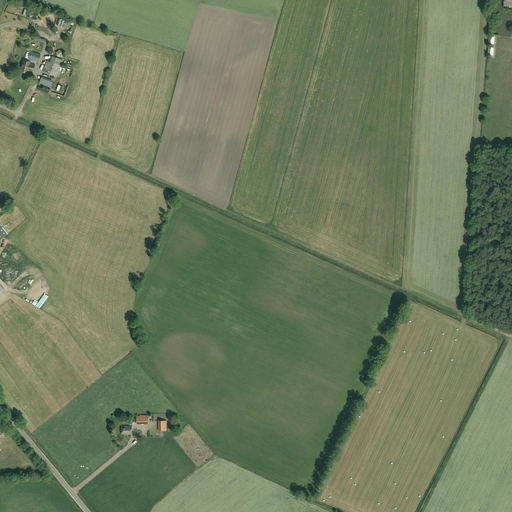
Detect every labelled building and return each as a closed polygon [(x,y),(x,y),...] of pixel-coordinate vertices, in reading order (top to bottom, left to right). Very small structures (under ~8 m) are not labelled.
[(35,21),(38,13),(29,10),(26,17),(33,19),(33,20),(35,21)] [(38,62),(40,54),(30,52),(28,60),(38,62)] [(57,76),(63,60),(52,56),(50,62),(46,61),(43,71),(57,76)] [(32,74),(35,65),(30,63),(30,62),(24,60),(20,72),(27,74),(27,73),(32,74)] [(47,86),(50,78),(43,76),(41,83),(47,86)] [(0,240),(8,234),(0,223),(0,240)] [(27,298),(29,290),(23,289),(21,297),(27,298)] [(136,424),(148,424),(148,415),(139,415),(139,416),(136,416),(136,424)] [(158,431),(166,431),(166,421),(158,421),(158,431)] [(132,435),(131,427),(121,426),(121,435),(132,435)]
